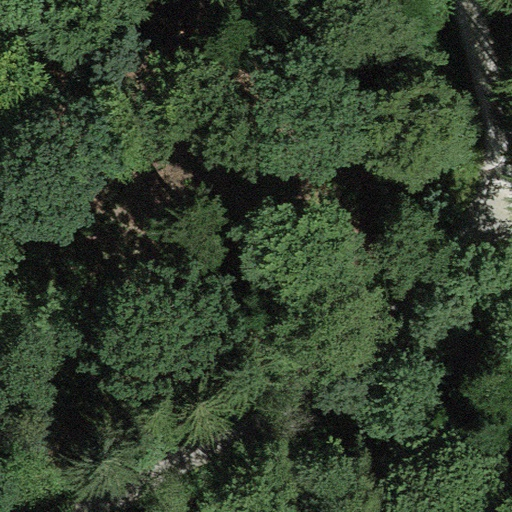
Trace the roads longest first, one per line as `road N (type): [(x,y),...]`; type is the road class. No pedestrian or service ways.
road 1 (track): [(511,182),(300,395),(90,511)]
road 2 (unclassified): [(468,0),(511,170)]
